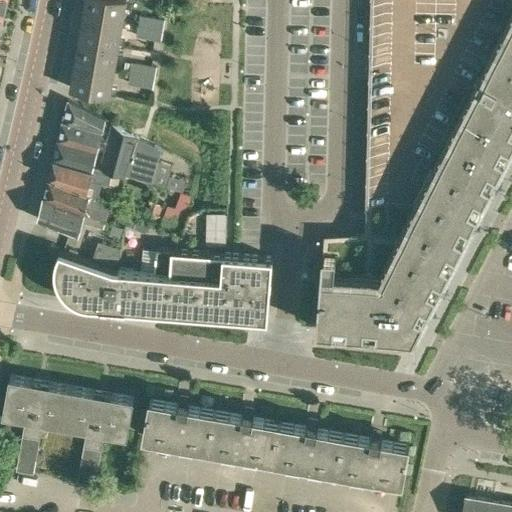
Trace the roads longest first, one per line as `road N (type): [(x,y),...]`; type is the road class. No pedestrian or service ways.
road 1 (residential): [(447,401),(435,392),(0,314)]
road 2 (residential): [(0,231),(51,0)]
